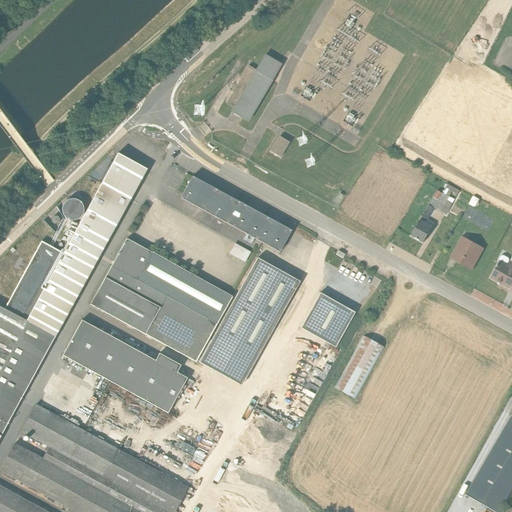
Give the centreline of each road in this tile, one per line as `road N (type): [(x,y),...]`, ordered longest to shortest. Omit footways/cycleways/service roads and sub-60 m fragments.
road 1 (unclassified): [(146,101),(219,167),(511,327)]
road 2 (unknown): [(137,217),(0,457)]
road 3 (track): [(0,183),(189,0)]
road 4 (unknown): [(245,396),(212,380),(280,267),(323,248)]
road 5 (unknown): [(323,248),(245,396)]
road 6 (unclassified): [(257,0),(146,101)]
road 7 (unknown): [(245,396),(182,511)]
road 8 (unclassified): [(146,101),(55,194)]
